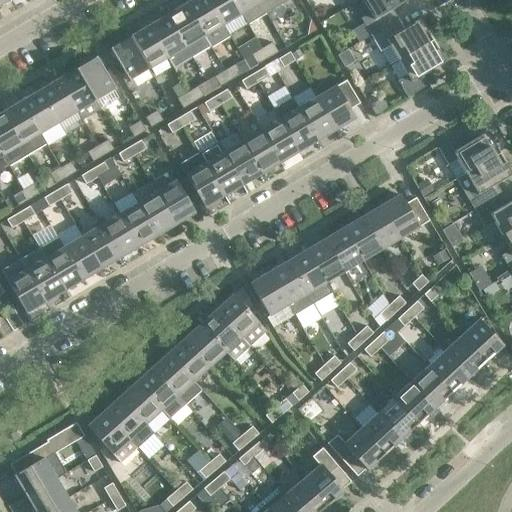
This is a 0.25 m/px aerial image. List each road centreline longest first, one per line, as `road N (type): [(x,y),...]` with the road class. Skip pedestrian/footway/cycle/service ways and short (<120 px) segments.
road 1 (residential): [(0,377),(504,74)]
road 2 (unclassified): [(423,511),(511,429)]
